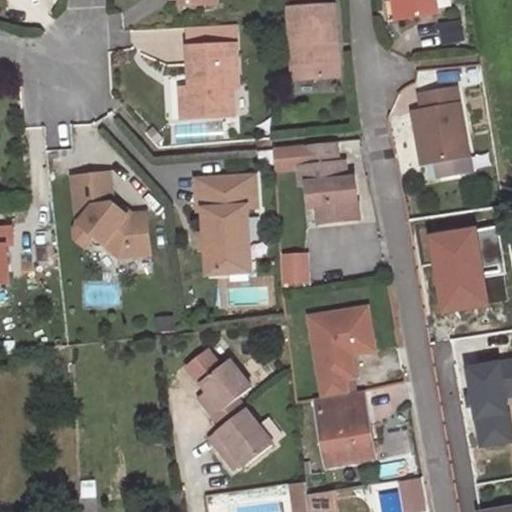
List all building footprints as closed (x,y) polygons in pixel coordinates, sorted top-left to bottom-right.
[(181,0),(182,8),(220,6),(219,0),(181,0)] [(437,16),(434,0),(394,0),(395,3),(398,22),(437,16)] [(398,22),(395,3),(386,5),(389,24),(398,22)] [(314,6),(290,8),(294,81),(334,79),(333,42),(340,43),(338,5),(314,6)] [(190,31),(193,90),(183,90),(184,119),(235,116),(234,86),(240,86),(237,28),(190,31)] [(333,42),(334,79),(342,79),(340,43),(333,42)] [(459,87),(423,93),(426,110),(421,111),(427,143),(430,162),(437,161),(440,176),(474,170),(459,87)] [(310,181),(313,203),(319,203),(329,202),(330,219),(362,217),(358,175),(349,176),(347,158),(337,159),(335,140),(275,145),(276,165),(301,162),(303,181),(310,181)] [(420,144),(424,163),(430,162),(427,143),(420,144)] [(155,258),(152,210),(121,213),(118,171),(72,174),(77,247),(104,245),(105,262),(155,258)] [(259,177),(200,181),(202,211),(208,211),(212,275),(255,273),(251,208),(261,208),(259,177)] [(320,220),(330,219),(329,202),(319,203),(320,220)] [(0,225),(0,284),(15,284),(13,225),(0,225)] [(498,226),(431,237),(445,310),(500,302),(495,271),(505,270),(498,226)] [(312,286),(312,253),(282,253),(282,286),(312,286)] [(374,339),(368,307),(311,317),(322,382),(346,378),(357,377),(353,354),(352,353),(343,354),(341,345),(374,339)] [(376,350),(374,339),(341,345),(343,354),(352,353),(353,354),(376,350)] [(209,388),(215,396),(207,402),(216,414),(241,395),(253,387),(232,357),(222,364),(209,348),(190,362),(209,388)] [(348,393),(346,378),(322,382),(324,397),(348,393)] [(207,402),(215,396),(209,388),(201,393),(207,402)] [(324,397),(317,398),(329,464),(373,457),(365,405),(359,406),(357,392),(348,393),(324,397)] [(224,424),(249,406),(241,395),(216,414),(224,424)] [(231,441),(245,461),(247,463),(276,442),(249,406),(224,424),(212,433),(223,446),(231,441)] [(245,461),(231,441),(223,446),(238,467),(245,461)] [(424,477),(401,481),(407,511),(421,511),(430,510),(424,477)] [(310,511),(306,482),(297,483),(300,511),(310,511)]
